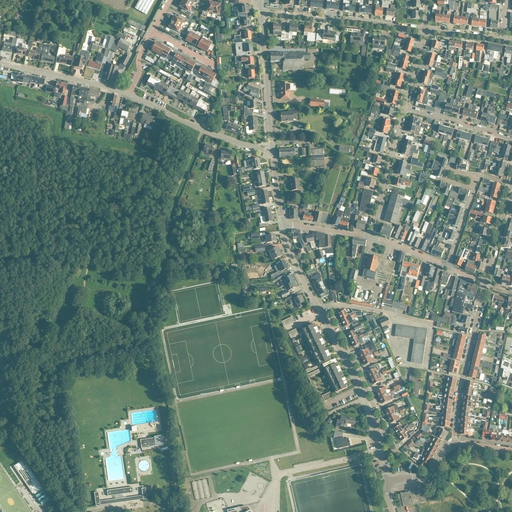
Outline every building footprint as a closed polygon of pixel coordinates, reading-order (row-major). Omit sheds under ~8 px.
[(154,0),(139,0),(134,9),(146,15),(154,0)] [(364,14),(365,7),(362,7),(363,0),(357,0),(357,3),(359,4),(358,13),(364,14)] [(420,0),(412,0),(411,0),(411,6),(414,6),(414,8),(420,8),(420,0)] [(212,14),(214,3),(212,3),(212,2),(209,1),(207,7),(204,6),(202,15),(205,15),(209,13),(212,14)] [(190,9),(191,7),(182,2),(181,4),(180,3),(178,7),(184,10),(182,13),(190,17),(191,14),(190,9)] [(214,3),(212,14),(215,14),(217,18),(220,19),(222,11),(219,10),(220,4),(217,3),(217,4),(214,3)] [(386,11),(386,16),(393,17),(393,16),(396,16),(397,10),(395,10),(396,6),(391,5),(390,10),(386,10),(386,11)] [(239,14),(237,14),(238,17),(239,17),(244,17),(247,16),(247,13),(249,13),(248,13),(248,6),(238,7),(239,14)] [(443,23),(443,16),(439,15),(440,11),(437,11),(436,15),(435,22),(443,23)] [(461,25),(462,18),(457,17),(458,13),(455,13),(454,17),(453,24),(461,25)] [(479,27),(480,20),(475,20),(476,16),(473,15),(473,19),(472,19),(472,26),(479,27)] [(171,22),(180,27),(182,24),(186,23),(188,20),(180,16),(179,19),(173,16),(171,19),(172,20),(171,22)] [(235,26),(235,27),(235,31),(237,30),(243,30),(243,27),(244,27),(245,27),(250,27),(249,19),(247,19),(247,16),(244,17),(239,17),(239,20),(240,26),(235,26)] [(488,28),(490,28),(498,29),(499,22),(491,21),(491,19),(489,19),(489,24),(488,28)] [(179,30),(180,27),(171,22),(170,24),(169,24),(167,27),(173,30),(171,33),(179,37),(180,34),(179,30)] [(285,33),(285,41),(288,41),(289,35),(292,35),(292,33),(296,34),(297,26),(290,25),(289,34),(285,33)] [(304,27),(304,32),(303,36),(307,36),(307,42),(308,42),(308,45),(314,45),(314,42),(315,39),(315,34),(311,33),(311,28),(304,27)] [(190,43),(195,35),(194,35),(190,33),(191,31),(188,29),(185,35),(188,37),(185,40),(185,41),(189,43),(190,43)] [(323,31),(323,36),(322,40),(335,41),(336,33),(328,32),(329,31),(323,31)] [(196,46),(200,38),(201,34),(197,32),(195,35),(190,43),(192,44),(196,46)] [(250,32),(245,32),(241,33),(241,36),(235,37),(235,40),(233,41),(233,44),(242,43),(242,40),(251,39),(250,32)] [(112,47),(110,50),(116,53),(118,47),(127,52),(131,44),(124,41),(126,37),(120,34),(116,40),(114,44),(112,47)] [(364,43),(364,35),(351,34),(350,42),(364,43)] [(404,44),(412,46),(414,40),(409,39),(406,38),(406,36),(399,34),(398,38),(405,40),(404,44)] [(107,36),(104,46),(105,47),(104,49),(106,49),(105,50),(109,51),(109,50),(110,50),(112,47),(114,44),(116,40),(114,39),(107,36)] [(197,47),(201,49),(202,50),(206,42),(208,39),(203,37),(202,39),(201,39),(197,47)] [(373,42),(373,45),(373,48),(373,49),(376,49),(377,48),(377,46),(385,46),(386,43),(386,38),(381,37),(381,38),(374,37),(373,42)] [(19,45),(17,50),(16,54),(24,56),(26,49),(27,49),(28,46),(22,45),(21,44),(22,40),(17,39),(16,44),(19,45)] [(206,42),(202,50),(203,50),(203,51),(207,53),(207,52),(208,50),(211,52),(214,46),(211,44),(213,42),(208,39),(206,42)] [(446,49),(447,46),(447,41),(441,41),(440,43),(434,41),(432,48),(438,50),(439,47),(446,49)] [(10,53),(12,44),(7,43),(4,42),(2,51),(10,53)] [(151,44),(148,50),(150,52),(151,51),(156,54),(160,45),(157,43),(157,44),(155,43),(155,44),(154,43),(153,45),(151,44)] [(411,53),(412,46),(404,44),(402,51),(411,53)] [(467,44),(466,49),(466,51),(464,51),(463,57),(463,60),(465,60),(465,56),(468,57),(471,57),(470,60),(474,60),(475,54),(472,54),(472,51),(473,51),(474,45),(467,44)] [(496,46),(489,44),(487,51),(490,51),(490,55),(491,55),(485,54),(484,59),(490,60),(489,62),(493,63),(496,46)] [(161,56),(165,48),(164,47),(160,45),(156,54),(161,56)] [(252,52),(251,45),(245,46),(245,49),(235,50),(235,54),(234,54),(234,57),(235,57),(243,56),(243,53),(252,52)] [(477,45),(476,50),(476,51),(476,54),(476,58),(479,58),(480,58),(480,52),(484,52),(484,46),(477,45)] [(50,47),(49,47),(44,46),(42,55),(41,61),(48,62),(48,61),(54,62),(55,58),(48,56),(49,49),(50,47)] [(496,46),(493,63),(495,64),(496,59),(497,60),(498,53),(502,53),(502,52),(503,47),(496,46)] [(58,47),(58,51),(57,56),(56,59),(57,58),(60,59),(59,63),(68,65),(67,65),(71,66),(73,58),(68,56),(62,55),(63,53),(62,53),(63,48),(58,47)] [(167,63),(167,62),(171,56),(168,55),(170,51),(171,51),(167,49),(165,48),(161,56),(166,59),(164,61),(165,61),(165,62),(167,63)] [(35,59),(39,60),(40,53),(41,54),(42,50),(36,49),(36,52),(30,51),(28,57),(35,58),(35,59)] [(87,66),(88,59),(89,54),(88,52),(81,50),(79,51),(75,67),(82,69),(83,65),(87,66)] [(89,61),(88,66),(100,70),(103,58),(102,57),(103,55),(99,53),(95,63),(89,61)] [(303,53),(283,53),(270,54),(270,63),(282,62),(283,70),(303,70),(303,59),(310,59),(310,54),(303,54),(303,53)] [(171,56),(167,62),(170,64),(169,65),(174,68),(176,65),(178,62),(181,56),(179,56),(176,54),(175,54),(176,54),(173,58),(171,56)] [(428,60),(437,62),(438,59),(439,56),(430,54),(428,60)] [(125,55),(121,64),(125,66),(130,58),(125,55)] [(399,61),(407,64),(409,58),(401,55),(400,58),(399,61)] [(181,67),(186,59),(182,57),(181,56),(178,62),(176,65),(181,67)] [(235,57),(235,58),(235,63),(237,63),(244,62),(245,66),(247,66),(248,66),(253,65),(253,58),(246,58),(246,56),(241,56),(236,57),(235,57)] [(186,70),(190,62),(189,61),(186,59),(181,67),(181,68),(186,70)] [(436,65),(437,62),(428,60),(426,66),(435,69),(436,65)] [(407,64),(399,61),(399,62),(396,61),(395,65),(394,65),(389,63),(387,67),(396,70),(396,67),(397,68),(406,70),(407,64)] [(193,76),(196,70),(193,69),(195,65),(196,64),(192,62),(190,62),(186,70),(185,72),(193,76)] [(108,65),(103,80),(114,83),(118,68),(108,65)] [(200,80),(201,78),(206,70),(205,69),(201,67),(200,68),(201,68),(199,72),(196,70),(193,76),(200,80)] [(251,69),(246,69),(241,70),(241,75),(245,74),(245,76),(248,75),(248,79),(254,78),(254,71),(251,71),(251,69)] [(206,81),(211,73),(207,71),(206,70),(201,78),(206,81)] [(423,78),(429,79),(432,80),(433,74),(425,71),(423,78)] [(159,73),(158,75),(177,85),(178,83),(159,73)] [(211,73),(206,81),(205,83),(211,86),(213,87),(216,88),(219,90),(218,85),(219,82),(213,80),(216,75),(214,75),(214,74),(211,73)] [(395,79),(402,81),(404,75),(396,73),(395,76),(396,76),(395,79)] [(22,84),(24,75),(18,74),(17,76),(12,74),(11,79),(14,80),(14,81),(16,82),(22,84)] [(31,77),(30,82),(39,84),(39,87),(43,88),(45,80),(31,77)] [(154,90),(158,81),(154,78),(149,86),(153,88),(152,89),(154,90)] [(428,82),(429,79),(423,78),(421,84),(430,87),(431,83),(428,82)] [(395,79),(394,79),(393,83),(392,86),(400,88),(402,81),(395,79)] [(159,91),(163,83),(158,81),(154,90),(157,92),(158,90),(159,91)] [(57,82),(56,87),(53,97),(62,99),(60,106),(52,105),(52,106),(52,108),(59,109),(59,110),(67,111),(69,105),(66,105),(67,97),(64,97),(64,95),(65,91),(66,91),(67,85),(57,82)] [(163,95),(168,86),(163,83),(159,91),(163,93),(163,94),(163,95)] [(202,88),(201,90),(205,92),(207,93),(207,94),(208,94),(210,92),(208,91),(210,87),(211,86),(205,83),(202,88)] [(289,83),(285,84),(280,84),(281,88),(280,88),(280,100),(290,99),(289,83)] [(47,85),(45,92),(53,94),(54,87),(47,85)] [(244,87),(243,91),(249,94),(249,95),(257,99),(259,93),(258,93),(259,91),(259,90),(248,85),(246,88),(244,87)] [(78,97),(80,88),(73,86),(72,91),(70,100),(70,101),(69,105),(72,106),(74,98),(72,98),(73,96),(78,97)] [(169,96),(173,89),(168,86),(163,95),(167,97),(168,95),(169,96)] [(173,100),(178,91),(173,89),(169,96),(173,98),(172,100),(173,100)] [(418,95),(426,98),(428,98),(429,95),(428,94),(429,92),(420,89),(418,95)] [(478,89),(477,91),(476,95),(485,98),(486,96),(487,92),(478,89)] [(180,100),(184,92),(180,90),(179,92),(178,91),(173,100),(174,101),(175,99),(177,100),(178,99),(180,100)] [(392,98),(397,99),(399,93),(391,90),(390,93),(393,94),(392,98)] [(184,104),(189,95),(184,92),(180,100),(184,102),(183,103),(184,104)] [(111,95),(110,100),(108,111),(113,112),(116,101),(117,96),(111,95)] [(190,105),(194,98),(189,95),(184,104),(187,105),(188,104),(190,105)] [(426,101),(426,98),(418,95),(416,102),(422,103),(427,105),(428,102),(426,101)] [(445,110),(452,112),(456,97),(456,96),(455,100),(451,99),(450,102),(451,102),(450,105),(447,104),(446,105),(445,110)] [(456,97),(452,112),(459,114),(461,108),(457,107),(458,104),(460,98),(456,97)] [(194,109),(199,100),(194,98),(190,105),(193,107),(192,108),(194,109)] [(324,101),(310,99),(309,106),(323,108),(324,101)] [(200,111),(204,103),(199,100),(194,109),(196,111),(197,109),(200,111)] [(247,106),(244,106),(244,112),(252,113),(252,109),(256,109),(256,101),(251,102),(250,102),(247,102),(247,106)] [(436,101),(436,103),(434,107),(442,110),(444,103),(436,101)] [(204,103),(200,111),(202,112),(202,113),(204,115),(207,109),(209,111),(211,107),(204,103)] [(470,117),(473,105),(469,104),(468,110),(464,109),(463,115),(470,117)] [(384,105),(383,110),(387,111),(386,115),(388,115),(392,117),(394,110),(393,110),(394,108),(384,105)] [(473,105),(470,117),(477,119),(479,113),(475,112),(476,109),(477,106),(473,105)] [(491,113),(492,108),(492,107),(489,106),(486,115),(483,114),(481,120),(488,122),(490,116),(491,113)] [(126,126),(129,109),(126,108),(125,112),(122,111),(120,118),(124,119),(122,126),(126,126)] [(132,113),(132,112),(133,110),(129,109),(126,126),(129,127),(131,121),(134,121),(135,114),(132,113)] [(288,111),(288,113),(280,113),(281,117),(280,117),(280,118),(281,118),(281,122),(293,121),(293,118),(297,118),(297,110),(288,111)] [(147,116),(148,115),(144,114),(140,123),(145,125),(145,127),(145,128),(150,129),(151,129),(152,127),(153,126),(156,128),(158,123),(154,122),(155,119),(147,116)] [(490,116),(488,122),(495,124),(497,118),(490,116)] [(258,130),(257,124),(257,118),(248,118),(249,127),(247,127),(246,128),(246,133),(247,134),(251,134),(252,133),(252,131),(258,130)] [(383,126),(390,128),(391,121),(385,119),(381,118),(380,121),(384,122),(383,126)] [(412,118),(410,125),(416,126),(419,127),(425,129),(427,129),(428,126),(423,124),(420,123),(417,123),(418,119),(412,118)] [(508,123),(506,122),(502,121),(502,122),(499,121),(497,125),(500,126),(501,125),(510,127),(509,131),(511,131),(511,124),(508,123)] [(228,124),(227,125),(226,129),(238,134),(240,128),(228,124)] [(414,134),(416,126),(410,125),(408,132),(414,134)] [(388,135),(390,128),(383,126),(382,130),(378,129),(377,132),(381,133),(388,135)] [(443,141),(447,128),(440,126),(438,133),(441,134),(440,140),(443,141)] [(447,128),(443,141),(446,141),(448,136),(452,137),(454,130),(447,128)] [(463,140),(465,133),(458,131),(456,138),(459,139),(458,145),(461,146),(463,140)] [(472,135),(465,133),(463,140),(470,142),(472,135)] [(479,151),(482,138),(476,136),(474,143),(477,144),(476,147),(476,150),(479,151)] [(379,145),(385,146),(387,139),(378,137),(377,141),(380,142),(379,145)] [(482,138),(479,151),(482,152),(483,149),(482,149),(483,145),(488,147),(490,140),(482,138)] [(404,147),(416,150),(417,146),(414,145),(414,146),(411,145),(412,142),(406,140),(404,147)] [(503,152),(509,154),(511,147),(505,145),(503,150),(501,149),(501,148),(497,147),(498,144),(491,142),(489,148),(495,150),(498,150),(500,151),(503,152)] [(205,145),(203,150),(202,152),(203,153),(202,155),(209,158),(210,155),(211,156),(212,153),(214,149),(205,145)] [(383,154),(385,146),(379,145),(378,148),(375,147),(374,151),(377,152),(377,153),(383,154)] [(419,151),(416,150),(404,147),(402,154),(409,156),(409,152),(412,153),(418,155),(419,151)] [(305,156),(305,153),(305,149),(279,150),(279,158),(305,156)] [(507,161),(509,154),(503,152),(500,151),(498,150),(495,150),(494,153),(498,154),(497,155),(502,156),(501,159),(507,161)] [(230,161),(230,156),(231,151),(227,151),(227,152),(221,152),(220,160),(230,161)] [(374,163),(375,164),(380,165),(382,158),(376,156),(377,155),(368,152),(366,157),(375,159),(374,163)] [(323,155),(310,156),(311,168),(324,167),(323,155)] [(209,172),(214,160),(210,158),(205,170),(209,172)] [(433,165),(445,169),(448,160),(442,158),(440,163),(434,161),(433,165)] [(458,158),(456,170),(466,172),(467,166),(463,165),(463,160),(458,158)] [(258,159),(245,161),(247,171),(260,169),(259,165),(258,159)] [(399,168),(410,171),(411,166),(406,165),(407,162),(401,161),(399,168)] [(491,167),(504,171),(506,164),(500,162),(499,165),(493,164),(492,167),(491,167)] [(373,166),(370,166),(366,165),(365,170),(372,171),(371,176),(372,176),(377,177),(379,170),(373,168),(373,166)] [(441,179),(445,169),(433,165),(432,168),(432,169),(438,171),(436,177),(441,179)] [(502,178),(504,171),(491,167),(490,170),(497,172),(496,176),(502,178)] [(410,171),(399,168),(397,175),(406,177),(406,173),(412,175),(413,171),(410,171)] [(329,206),(339,173),(331,170),(322,200),(326,202),(325,204),(329,206)] [(257,180),(265,179),(263,172),(252,174),(253,178),(256,177),(257,180)] [(409,181),(406,180),(406,181),(396,178),(394,186),(400,187),(401,185),(403,186),(404,184),(403,184),(404,183),(407,184),(407,185),(411,186),(412,182),(409,182),(409,181)] [(257,180),(253,181),(255,188),(266,186),(265,179),(257,180)] [(300,190),(299,179),(289,180),(290,185),(291,185),(291,191),(300,190)] [(376,181),(371,180),(368,179),(367,183),(367,186),(366,187),(374,189),(376,181)] [(451,185),(442,182),(440,187),(444,189),(442,194),(447,196),(451,185)] [(487,189),(499,192),(501,185),(494,183),(493,188),(489,187),(490,186),(487,186),(487,189)] [(424,195),(433,198),(435,192),(427,188),(424,195)] [(470,191),(460,188),(458,194),(464,196),(462,202),(466,203),(470,191)] [(499,192),(487,189),(484,188),(483,191),(486,192),(491,193),(490,197),(497,199),(499,192)] [(363,196),(372,199),(373,192),(364,189),(363,196)] [(252,200),(268,197),(267,191),(260,192),(260,195),(254,196),(254,197),(251,197),(252,200)] [(404,199),(405,197),(392,194),(385,221),(396,225),(400,214),(402,205),(404,199)] [(368,214),(372,199),(363,196),(360,208),(361,208),(360,211),(360,212),(368,214)] [(268,197),(252,200),(255,200),(256,203),(261,202),(262,205),(269,204),(268,197)] [(340,210),(343,203),(344,200),(341,198),(339,204),(337,205),(336,208),(340,210)] [(404,199),(402,205),(411,209),(413,202),(404,199)] [(486,206),(494,208),(496,202),(488,200),(486,206)] [(311,205),(312,203),(304,202),(303,209),(311,210),(311,205)] [(361,208),(360,208),(357,207),(358,204),(355,204),(354,209),(357,210),(356,211),(355,216),(353,215),(352,222),(351,229),(356,229),(358,222),(359,217),(360,212),(360,211),(361,208)] [(292,210),(290,210),(289,220),(297,220),(297,210),(295,210),(295,206),(292,206),(292,210)] [(494,208),(486,206),(484,206),(482,212),(485,212),(488,213),(493,214),(494,208)] [(449,214),(461,218),(464,209),(458,207),(457,212),(450,210),(449,214)] [(349,223),(351,208),(347,208),(347,211),(345,211),(344,216),(344,219),(342,218),(342,219),(341,222),(340,222),(340,227),(348,228),(349,223)] [(258,218),(271,215),(270,209),(263,210),(264,214),(261,214),(258,214),(258,218)] [(336,218),(335,221),(333,226),(338,227),(340,222),(344,212),(339,210),(336,218)] [(421,213),(417,211),(413,221),(417,223),(421,213)] [(471,211),(469,217),(476,219),(476,217),(484,219),(483,223),(490,225),(492,218),(485,216),(485,215),(471,211)] [(320,223),(325,224),(327,215),(322,214),(316,212),(313,223),(320,224),(320,223)] [(368,217),(368,214),(360,212),(359,217),(358,222),(356,229),(365,231),(366,223),(361,222),(362,216),(368,217)] [(303,215),(302,220),(302,221),(312,222),(313,214),(304,213),(304,215),(303,215)] [(458,228),(461,218),(449,214),(448,218),(454,220),(452,226),(458,228)] [(271,215),(258,218),(259,220),(262,220),(261,219),(265,219),(265,222),(259,223),(260,227),(268,226),(268,223),(272,222),(271,215)] [(384,224),(380,234),(390,237),(394,227),(384,224)] [(482,225),(478,224),(476,224),(474,229),(480,230),(479,235),(487,237),(489,230),(482,228),(482,225)] [(398,225),(395,233),(393,238),(397,240),(403,227),(398,225)] [(407,232),(409,228),(410,227),(407,226),(406,227),(404,231),(403,230),(399,240),(404,242),(408,233),(407,232)] [(456,232),(449,230),(445,228),(443,232),(449,234),(448,240),(453,242),(456,232)] [(301,249),(306,247),(302,239),(302,240),(301,236),(299,231),(291,230),(293,240),(298,240),(298,241),(301,249)] [(413,230),(409,239),(407,244),(412,246),(418,233),(413,230)] [(429,240),(425,252),(430,254),(433,245),(431,245),(436,233),(433,231),(433,233),(431,236),(429,240)] [(511,232),(505,231),(503,238),(510,239),(511,234),(511,232)] [(324,248),(324,236),(324,234),(316,233),(316,240),(319,240),(319,248),(324,248)] [(418,234),(415,242),(413,246),(417,249),(421,240),(419,239),(421,235),(418,234)] [(275,235),(270,236),(262,237),(262,241),(266,240),(266,243),(276,242),(275,235)] [(315,248),(312,236),(305,237),(306,243),(310,242),(311,249),(315,248)] [(367,241),(353,239),(352,244),(351,243),(349,245),(349,250),(352,253),(352,258),(355,258),(358,245),(366,247),(367,241)] [(511,241),(503,239),(501,246),(508,247),(510,243),(511,243),(511,241)] [(425,252),(429,240),(428,240),(428,241),(424,240),(419,249),(425,252)] [(441,249),(438,248),(435,246),(431,254),(441,259),(444,251),(443,250),(443,249),(441,248),(441,249)] [(278,248),(273,250),(268,252),(265,254),(266,257),(270,255),(272,260),(281,256),(278,248)] [(465,249),(464,251),(461,258),(458,257),(455,265),(461,267),(464,259),(466,260),(469,251),(465,249)] [(401,273),(403,263),(406,254),(400,252),(397,262),(400,263),(398,271),(399,272),(401,273)] [(382,259),(376,257),(368,255),(363,277),(389,284),(394,267),(395,262),(393,262),(388,261),(388,260),(387,260),(387,261),(382,259)] [(475,263),(473,262),(469,261),(467,266),(465,271),(474,274),(477,267),(478,263),(480,256),(476,255),(474,261),(475,262),(475,263)] [(486,257),(483,256),(482,260),(479,259),(479,263),(478,265),(477,270),(482,271),(486,257)] [(222,268),(215,267),(217,261),(199,257),(197,267),(214,271),(220,273),(222,268)] [(281,272),(287,268),(284,262),(280,264),(277,265),(281,272)] [(407,271),(408,264),(403,263),(401,273),(400,276),(402,277),(401,284),(404,285),(404,282),(405,278),(406,275),(406,274),(407,274),(408,271),(407,271)] [(415,266),(408,264),(407,271),(408,271),(407,274),(406,274),(406,275),(419,278),(422,267),(415,266)] [(433,278),(436,269),(436,268),(428,264),(426,273),(430,275),(429,277),(433,278)] [(500,267),(496,266),(493,276),(500,278),(502,271),(499,270),(500,267)] [(510,278),(511,268),(509,267),(507,276),(503,275),(501,285),(509,286),(510,278)] [(436,269),(433,278),(432,282),(431,287),(434,288),(435,283),(437,284),(439,275),(441,271),(436,269)] [(451,275),(443,272),(442,277),(440,284),(446,286),(449,280),(451,275)] [(321,299),(328,295),(322,282),(323,281),(321,278),(319,274),(311,278),(313,282),(319,296),(320,296),(321,299)] [(282,286),(293,281),(291,275),(280,281),(282,286)] [(458,279),(453,277),(449,292),(448,296),(454,297),(454,294),(458,279)] [(466,287),(467,283),(461,280),(456,299),(453,307),(452,312),(460,314),(463,315),(465,307),(463,307),(466,296),(467,296),(468,292),(465,291),(467,287),(466,287)] [(293,281),(282,286),(282,287),(284,286),(285,290),(288,288),(289,291),(296,287),(293,281)] [(468,292),(467,296),(474,299),(476,295),(478,288),(467,283),(466,287),(467,287),(465,291),(468,292)] [(494,295),(492,301),(490,300),(488,307),(491,308),(492,307),(493,303),(493,302),(496,303),(496,301),(499,302),(498,308),(499,309),(498,311),(498,313),(499,313),(498,317),(500,317),(503,308),(506,299),(494,295)] [(291,305),(295,303),(297,306),(298,308),(302,306),(301,304),(303,303),(300,296),(294,299),(289,301),(291,305)] [(354,315),(355,317),(357,316),(355,310),(352,312),(352,310),(349,310),(351,314),(347,316),(345,311),(339,314),(342,320),(354,315)] [(342,320),(345,327),(354,323),(351,318),(355,317),(354,315),(342,320)] [(443,318),(432,316),(429,315),(428,320),(431,321),(437,322),(441,323),(449,325),(451,318),(443,316),(443,318)] [(468,325),(470,318),(460,315),(459,319),(461,320),(460,323),(468,325)] [(391,324),(388,318),(380,322),(382,328),(391,324)] [(319,333),(317,330),(316,328),(315,328),(314,324),(301,330),(318,366),(321,364),(335,393),(347,388),(346,384),(344,379),(343,379),(340,372),(341,372),(339,367),(338,367),(336,364),(333,365),(329,356),(330,356),(327,351),(323,345),(324,344),(322,339),(321,340),(318,333),(319,333)] [(458,327),(455,326),(454,331),(458,332),(458,333),(467,335),(468,329),(458,327)] [(354,331),(348,334),(351,341),(363,335),(362,333),(356,336),(354,331)] [(363,335),(351,341),(354,347),(360,345),(358,340),(364,337),(363,335),(367,334),(363,335)] [(364,350),(359,352),(362,359),(370,355),(374,354),(373,352),(374,351),(372,347),(368,348),(364,350)] [(370,355),(362,359),(365,366),(370,363),(374,361),(373,358),(372,359),(370,355)] [(503,360),(501,368),(504,370),(502,377),(505,378),(505,376),(510,363),(509,363),(509,362),(508,362),(504,360),(504,361),(503,360)] [(371,371),(368,372),(371,378),(379,375),(377,371),(380,370),(378,365),(370,368),(371,371)] [(447,366),(444,365),(443,369),(449,370),(449,373),(457,374),(459,369),(450,367),(447,366)] [(311,377),(320,373),(318,370),(307,375),(308,378),(311,377)] [(481,373),(477,373),(470,371),(469,377),(480,380),(481,373)] [(379,375),(371,378),(374,385),(378,383),(383,381),(382,378),(380,379),(379,375),(383,373),(379,375)] [(478,383),(468,381),(467,389),(474,390),(477,390),(478,383)] [(379,398),(399,389),(401,388),(398,383),(393,386),(394,388),(390,390),(387,390),(386,387),(377,391),(379,398)] [(399,389),(379,398),(382,404),(393,399),(392,396),(395,395),(394,394),(396,393),(399,391),(399,389)] [(473,397),(474,390),(467,389),(465,396),(473,397)] [(394,406),(385,411),(388,417),(396,414),(400,412),(398,408),(396,409),(394,406)] [(396,414),(388,417),(391,424),(400,420),(399,417),(397,417),(396,414)] [(345,426),(345,423),(353,425),(354,419),(341,417),(340,420),(337,419),(336,427),(340,428),(346,429),(346,426),(345,426)] [(409,428),(398,435),(402,441),(408,438),(405,433),(407,432),(408,432),(417,426),(415,422),(413,424),(413,423),(408,426),(409,428)] [(408,426),(408,425),(405,427),(405,428),(403,430),(400,425),(394,429),(398,435),(409,428),(408,426)] [(497,434),(498,430),(498,426),(490,425),(489,429),(487,429),(487,431),(489,431),(488,436),(491,437),(490,441),(496,441),(497,434)] [(436,432),(435,435),(443,439),(447,432),(441,429),(436,426),(434,430),(436,432)] [(154,437),(154,438),(140,440),(141,449),(155,447),(163,446),(162,435),(154,437)] [(342,437),(336,439),(336,443),(338,449),(350,446),(349,443),(349,442),(348,439),(343,440),(342,437)] [(432,443),(439,446),(442,441),(435,437),(434,440),(429,438),(428,440),(427,440),(432,443)] [(437,451),(439,446),(432,443),(427,440),(426,442),(431,445),(430,447),(437,451)] [(437,451),(430,447),(429,450),(423,447),(422,450),(423,450),(427,452),(434,456),(437,451)] [(432,460),(434,456),(427,452),(423,450),(421,456),(425,458),(425,457),(432,460)] [(425,458),(421,456),(415,453),(413,458),(418,461),(419,459),(422,460),(419,465),(424,468),(426,464),(429,466),(432,460),(425,457),(425,458)] [(23,460),(14,466),(23,480),(31,492),(32,491),(33,493),(42,505),(49,500),(50,499),(23,460)] [(108,496),(124,494),(133,493),(132,487),(107,491),(108,496)] [(145,488),(141,489),(142,496),(99,502),(98,489),(94,490),(96,506),(100,506),(100,505),(143,500),(147,499),(145,488)] [(401,508),(421,503),(427,502),(424,489),(418,491),(418,492),(413,493),(413,492),(410,492),(401,494),(398,495),(401,508)]
